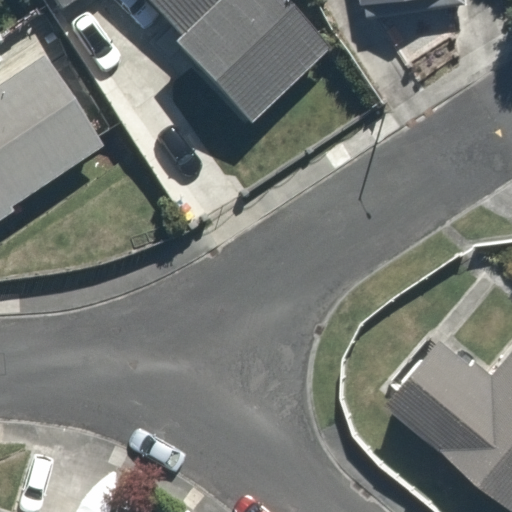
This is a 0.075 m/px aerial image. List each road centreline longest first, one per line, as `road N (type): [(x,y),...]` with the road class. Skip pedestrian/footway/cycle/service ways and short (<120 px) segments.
road 1 (residential): [(167,363),(511,121)]
road 2 (residential): [(167,363),(315,511)]
road 3 (residential): [(0,373),(167,363)]
